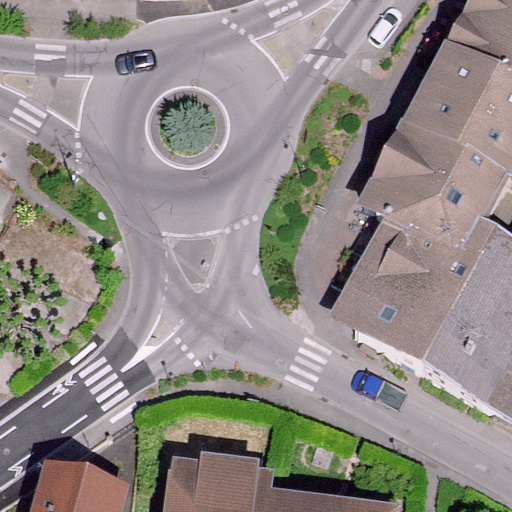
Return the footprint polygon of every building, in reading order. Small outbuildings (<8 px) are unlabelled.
[(511,0),(477,0),(363,209),(384,222),(463,268),(478,276),(510,288),(511,283),(511,0)] [(426,371),(478,276),(463,268),(384,222),(351,281),(361,288),(342,321),(426,371)] [(478,276),(426,371),(511,420),(511,283),(510,288),(478,276)] [(282,511),(273,511),(275,491),(185,479),(180,511),(282,511)] [(113,511),(115,504),(51,485),(42,511),(113,511)]
